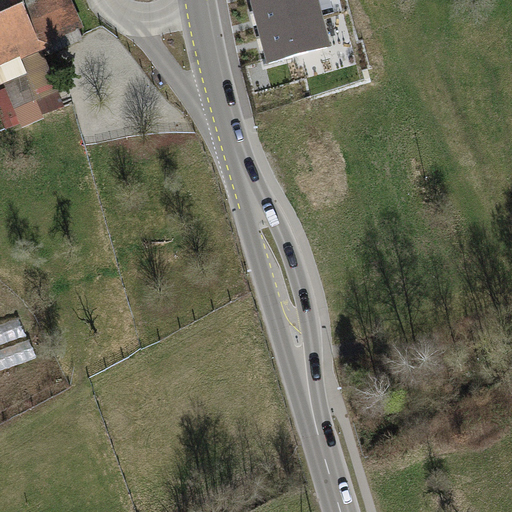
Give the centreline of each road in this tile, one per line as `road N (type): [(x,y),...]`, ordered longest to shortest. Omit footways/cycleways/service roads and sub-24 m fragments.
road 1 (secondary): [(317,433),(313,344),(292,254),(239,171)]
road 2 (secondary): [(239,171),(262,272),(317,433)]
road 3 (secondary): [(198,0),(239,171)]
